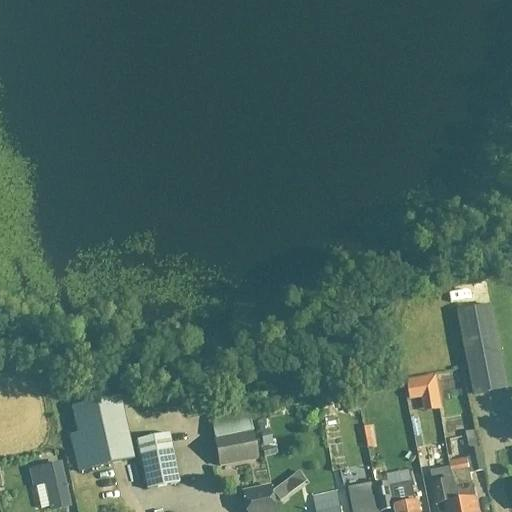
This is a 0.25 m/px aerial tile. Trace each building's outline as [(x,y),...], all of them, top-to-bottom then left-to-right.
[(489,308),(457,314),(473,397),(506,390),(489,308)] [(425,414),(439,412),(432,379),(406,384),(409,399),(422,396),(425,414)] [(75,435),(68,437),(77,474),(131,461),(117,399),(70,409),(75,435)] [(299,417),(275,420),(279,447),(303,444),(299,417)] [(250,434),(212,442),(218,469),(256,461),(250,434)] [(168,436),(136,443),(146,492),(178,486),(168,436)] [(435,443),(422,447),(428,465),(441,460),(435,443)] [(468,452),(473,475),(483,473),(478,450),(468,452)] [(448,465),(451,477),(452,476),(468,473),(466,461),(448,465)] [(29,473),(33,488),(45,486),(50,511),(51,511),(68,508),(58,466),(29,473)] [(459,511),(452,476),(451,477),(449,470),(430,474),(437,511),(459,511)] [(452,476),(459,511),(477,511),(472,485),(471,485),(468,473),(452,476)] [(393,511),(417,511),(416,505),(414,505),(410,485),(389,489),(389,486),(374,489),(379,511),(389,511),(393,511)] [(352,511),(376,511),(371,488),(348,493),(352,511)] [(273,511),(269,489),(241,495),(244,511),(273,511)] [(339,511),(337,501),(313,507),(313,511),(339,511)]
